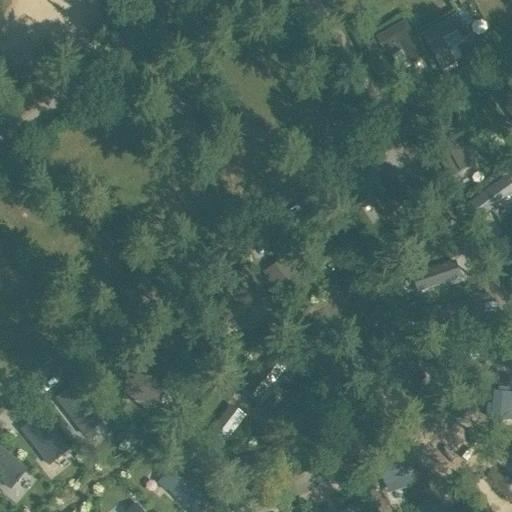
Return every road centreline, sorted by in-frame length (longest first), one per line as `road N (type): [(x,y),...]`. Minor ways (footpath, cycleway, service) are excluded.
road 1 (unknown): [(0,419),(89,346),(392,138)]
road 2 (unknown): [(511,315),(305,478)]
road 3 (unknown): [(293,0),(392,138)]
road 4 (unknown): [(392,138),(511,48)]
